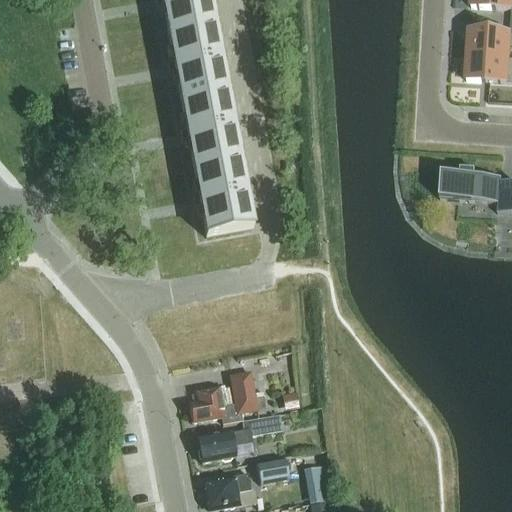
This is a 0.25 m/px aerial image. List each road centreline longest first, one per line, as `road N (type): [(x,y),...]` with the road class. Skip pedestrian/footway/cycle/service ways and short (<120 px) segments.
road 1 (unclassified): [(100,308),(256,281),(264,263),(226,0)]
road 2 (unclassified): [(21,210),(82,155),(92,120),(69,0)]
road 3 (residential): [(433,0),(424,131),(511,137)]
road 4 (residential): [(169,511),(145,386),(100,308)]
road 5 (residential): [(100,308),(21,210)]
